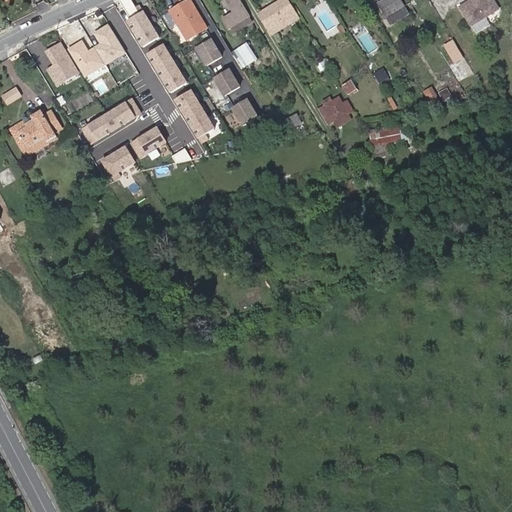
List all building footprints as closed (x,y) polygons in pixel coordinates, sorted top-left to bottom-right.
[(179,20),(177,22),(187,39),(206,27),(189,0),(187,0),(172,9),(179,20)] [(226,0),(235,13),(224,19),(229,28),(233,27),(236,32),(254,21),(240,0),(226,0)] [(288,0),(282,0),(259,14),(271,34),(283,27),(280,22),(291,15),(294,20),(299,18),(288,0)] [(399,0),(382,0),(379,2),(387,16),(403,6),(399,0)] [(460,33),(494,13),(486,0),(470,0),(449,13),(460,33)] [(486,0),(494,13),(500,9),(495,0),(486,0)] [(170,10),(177,22),(179,20),(172,9),(170,10)] [(143,12),(128,22),(144,47),(160,37),(143,12)] [(283,27),(294,20),(291,15),(280,22),(283,27)] [(83,40),(68,50),(85,78),(126,53),(109,25),(94,34),(101,44),(89,51),(83,40)] [(222,57),(212,40),(197,48),(207,66),(222,57)] [(62,43),(48,51),(56,65),(49,69),(59,85),(79,73),(62,43)] [(189,82),(165,45),(149,55),(174,92),(189,82)] [(233,55),(241,69),(252,62),(244,48),(243,45),(232,52),(233,55)] [(240,87),(230,70),(215,79),(225,96),(240,87)] [(343,85),(348,94),(358,88),(353,79),(343,85)] [(345,95),(345,96),(348,94),(343,85),(340,86),(343,91),(343,92),(345,94),(345,95)] [(424,93),(434,110),(444,108),(432,88),(424,93)] [(9,105),(22,97),(17,89),(3,97),(9,105)] [(218,127),(194,90),(178,100),(203,137),(218,127)] [(349,113),(343,104),(339,97),(318,109),(328,125),(343,117),(348,114),(349,113)] [(135,99),(85,129),(94,144),(144,113),(135,99)] [(349,113),(354,110),(348,100),(343,104),(349,113)] [(258,118),(248,101),(233,109),(244,127),(258,118)] [(17,138),(24,149),(45,137),(47,141),(57,134),(55,131),(61,128),(51,110),(44,114),(41,109),(33,114),(34,117),(26,122),(27,125),(20,129),(23,135),(17,138)] [(343,117),(334,122),(338,129),(352,121),(348,114),(343,117)] [(11,128),(17,138),(23,135),(20,129),(27,125),(26,122),(24,119),(11,128)] [(373,146),(404,138),(400,123),(369,131),(373,146)] [(158,128),(132,144),(141,159),(167,143),(158,128)] [(45,137),(24,149),(27,154),(48,142),(47,141),(45,137)] [(374,146),(376,153),(388,150),(386,143),(374,146)] [(368,151),(367,145),(343,151),(345,157),(368,151)] [(127,147),(104,161),(114,177),(136,163),(127,147)] [(91,192),(101,188),(97,178),(88,182),(91,192)] [(35,364),(43,360),(40,355),(32,360),(35,364)]
